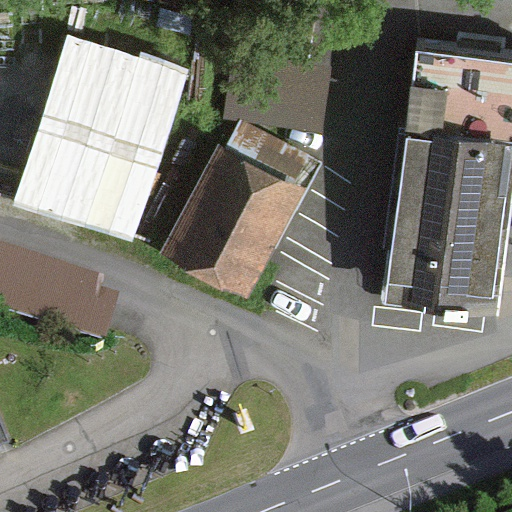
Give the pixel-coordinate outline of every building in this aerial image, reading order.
[(398,132),(509,144),(511,144),(511,54),(397,41),(386,130),(398,132)] [(250,290),(315,161),(236,121),(170,249),(250,290)] [(490,309),(509,144),(398,132),(379,297),(490,309)] [(102,290),(105,280),(0,247),(0,309),(107,343),(120,296),(102,290)] [(0,454),(8,451),(0,430),(0,454)]
